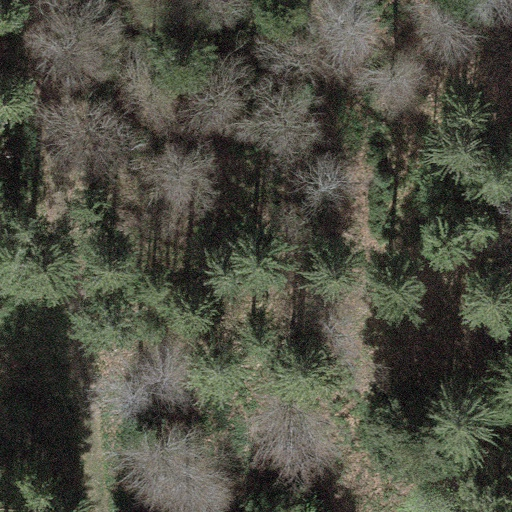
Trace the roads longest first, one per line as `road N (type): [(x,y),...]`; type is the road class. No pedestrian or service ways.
road 1 (track): [(90,511),(10,0)]
road 2 (track): [(438,511),(511,288)]
